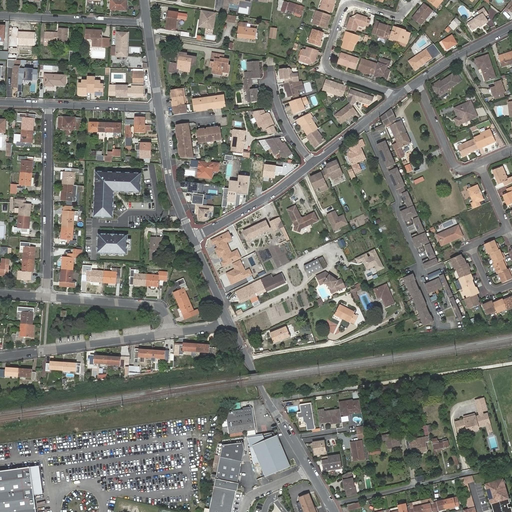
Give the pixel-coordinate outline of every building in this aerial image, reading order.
[(111,0),(111,10),(126,11),(126,0),(111,0)] [(293,11),(301,14),(304,7),(286,0),(283,0),(280,10),(287,13),(288,9),(293,11)] [(322,0),(320,8),(331,12),(333,7),(332,5),(333,3),(335,3),(335,0),(322,0)] [(423,7),(414,19),(422,25),(431,13),(423,7)] [(480,28),(489,22),(486,16),(489,14),(484,7),(478,12),(480,15),(468,23),(473,31),(480,27),(480,28)] [(201,10),(199,27),(213,29),(216,12),(201,10)] [(331,15),(318,10),(313,23),(326,27),(331,15)] [(169,11),(166,29),(176,30),(177,19),(185,20),(187,19),(188,15),(187,14),(178,13),(169,11)] [(351,18),(348,28),(356,31),(359,24),(359,25),(359,26),(364,28),(365,27),(366,26),(368,20),(368,19),(357,15),(356,19),(351,18)] [(461,22),(456,18),(449,26),(454,29),(461,22)] [(247,23),(239,22),(237,37),(255,39),(257,29),(247,28),(247,23)] [(387,38),(389,39),(392,32),(389,31),(391,27),(384,24),(383,26),(377,23),(374,33),(380,35),(379,37),(387,39),(387,38)] [(392,32),(389,39),(394,41),(395,39),(407,44),(410,34),(406,32),(403,31),(403,30),(398,28),(396,33),(392,31),(392,32)] [(46,33),(45,41),(53,42),(67,42),(67,30),(59,29),(59,34),(46,33)] [(324,32),(315,29),(312,37),(315,39),(314,43),(321,45),(322,41),(321,41),(321,39),(320,39),(320,36),(322,37),(324,32)] [(105,47),(105,39),(102,39),(102,31),(86,31),(86,39),(92,40),(92,47),(102,48),(102,46),(105,47)] [(346,35),(342,48),(352,51),(355,43),(357,43),(359,35),(346,31),(345,35),(346,35)] [(30,45),(32,45),(35,45),(35,34),(18,33),(18,45),(23,45),(23,49),(30,49),(30,45)] [(116,56),(126,56),(127,34),(118,33),(116,56)] [(442,41),(447,50),(457,44),(452,35),(442,41)] [(313,48),(308,46),(306,50),(303,49),(300,59),(311,64),(314,62),(317,55),(311,53),(313,48)] [(433,58),(427,50),(409,63),(415,71),(433,58)] [(507,65),(511,63),(511,51),(499,56),(502,67),(507,65)] [(8,52),(8,60),(17,60),(17,52),(8,52)] [(359,59),(342,53),(339,62),(349,65),(349,67),(356,69),(359,59)] [(225,55),(214,54),(213,59),(217,60),(216,64),(218,65),(217,66),(216,66),(215,72),(225,74),(225,71),(230,72),(231,66),(229,66),(230,60),(224,59),(225,55)] [(191,62),(195,63),(196,56),(186,55),(186,56),(178,55),(177,59),(176,59),(175,60),(175,61),(175,62),(176,62),(177,63),(176,66),(171,65),(170,71),(177,73),(178,68),(182,69),(182,70),(189,71),(191,62)] [(488,55),(475,59),(478,69),(483,67),(485,73),(482,74),(484,81),(494,78),(488,55)] [(362,59),(358,70),(371,74),(371,73),(375,74),(378,64),(362,59)] [(378,64),(375,74),(379,75),(378,76),(388,80),(390,72),(387,70),(387,69),(389,62),(380,59),(378,64)] [(17,60),(8,60),(8,67),(13,68),(12,88),(18,88),(19,69),(20,67),(15,67),(15,64),(21,64),(21,60),(17,60)] [(245,85),(252,84),(252,78),(259,77),(258,71),(260,71),(259,61),(246,62),(247,72),(245,72),(246,79),(244,79),(245,85)] [(285,79),(285,83),(299,81),(298,74),(294,74),(292,73),(291,69),(289,67),(280,68),(280,75),(281,75),(282,79),(285,79)] [(37,71),(19,69),(18,88),(18,92),(22,92),(22,85),(23,79),(37,80),(37,71)] [(143,72),(133,71),(133,82),(143,83),(143,72)] [(444,94),(449,90),(448,89),(461,80),(457,74),(454,76),(452,74),(438,84),(444,94)] [(45,75),(44,86),(54,87),(54,85),(65,86),(66,76),(45,75)] [(490,87),(492,96),(495,95),(503,93),(504,93),(502,84),(500,79),(494,81),(495,86),(490,87)] [(324,90),(343,96),(344,95),(346,89),(342,87),(343,85),(333,82),(332,83),(331,82),(330,81),(327,80),(324,90)] [(91,93),(92,87),(88,87),(88,81),(81,81),(81,84),(78,84),(78,96),(81,96),(85,96),(87,96),(87,93),(91,93)] [(94,87),(92,87),(91,93),(94,93),(94,96),(97,96),(100,96),(103,96),(104,85),(101,85),(101,82),(95,81),(94,87)] [(302,81),(284,83),(286,90),(287,90),(289,96),(292,95),(294,101),(301,99),(299,93),(298,89),(304,88),(302,81)] [(245,85),(244,86),(245,91),(248,90),(249,96),(248,96),(248,97),(248,98),(248,99),(248,100),(248,101),(249,101),(249,102),(250,103),(261,101),(259,88),(253,89),(252,84),(245,85)] [(120,85),(117,85),(116,85),(115,96),(142,96),(143,87),(128,86),(128,85),(120,85)] [(172,93),(173,97),(182,96),(184,96),(183,87),(170,89),(171,93),(172,93)] [(348,101),(351,104),(352,106),(358,102),(362,103),(363,101),(365,102),(365,104),(370,105),(373,103),(375,97),(352,90),(348,101)] [(222,105),(223,106),(225,106),(224,93),(217,94),(218,106),(222,105)] [(210,108),(213,108),(213,107),(218,106),(217,94),(209,95),(210,108)] [(209,95),(201,97),(203,108),(206,107),(207,109),(210,108),(209,95)] [(173,97),(171,97),(172,101),(173,101),(174,106),(185,104),(184,96),(182,96),(173,97)] [(201,97),(193,98),(193,103),(195,111),(197,110),(197,109),(203,108),(201,97)] [(294,101),(289,102),(291,106),(292,106),(293,108),(292,109),(293,113),(305,108),(303,104),(308,102),(306,97),(301,99),(294,101)] [(470,101),(454,108),(458,119),(461,124),(477,117),(470,101)] [(187,113),(185,104),(174,106),(175,111),(174,111),(174,114),(187,113)] [(354,116),(358,113),(352,106),(351,104),(335,116),(341,124),(354,115),(354,116)] [(396,120),(392,109),(386,113),(391,122),(396,120)] [(265,114),(264,110),(252,112),(255,118),(258,116),(260,122),(258,123),(259,127),(260,127),(260,128),(261,128),(262,127),(263,131),(267,130),(273,127),(274,126),(271,119),(270,119),(270,118),(270,117),(269,114),(269,113),(268,113),(265,114)] [(22,130),(33,131),(34,118),(35,118),(35,115),(19,113),(19,117),(23,117),(22,121),(22,130)] [(305,130),(308,135),(317,129),(319,128),(312,118),(314,117),(311,113),(297,120),(300,125),(301,124),(303,123),(306,129),(305,130)] [(386,113),(381,118),(384,125),(386,125),(387,127),(390,126),(395,138),(406,133),(401,121),(392,124),(391,122),(386,113)] [(58,117),(58,129),(67,130),(67,135),(72,135),(72,130),(79,130),(80,119),(76,118),(58,117)] [(135,117),(135,125),(145,125),(145,117),(135,117)] [(98,123),(89,122),(89,132),(97,132),(98,123)] [(105,123),(98,123),(97,132),(105,132),(105,123)] [(114,123),(105,123),(105,132),(113,132),(114,123)] [(114,123),(113,132),(113,137),(121,137),(121,133),(121,123),(114,123)] [(178,132),(189,131),(188,123),(175,124),(176,128),(178,128),(178,132)] [(213,128),(215,140),(222,139),(220,127),(219,127),(213,128)] [(207,140),(207,141),(215,140),(213,128),(207,128),(205,129),(206,135),(207,140)] [(199,143),(207,141),(207,140),(206,135),(205,129),(197,130),(198,135),(198,138),(199,143)] [(308,135),(307,136),(311,142),(313,144),(315,147),(325,140),(317,129),(308,135)] [(474,139),(478,149),(482,147),(482,145),(488,143),(489,144),(496,141),(490,129),(480,133),(481,135),(473,138),(474,139)] [(32,143),(33,131),(22,130),(22,135),(14,134),(14,143),(17,143),(17,146),(24,146),(24,142),(32,143)] [(244,143),(244,140),(245,132),(235,130),(234,135),(235,137),(235,142),(233,143),(232,150),(243,151),(244,143)] [(186,140),(190,139),(189,131),(178,132),(179,137),(177,137),(178,141),(186,140)] [(406,133),(395,138),(397,143),(393,145),(398,156),(403,153),(400,148),(411,143),(406,133)] [(181,149),(191,147),(190,139),(186,140),(178,141),(179,144),(180,144),(181,149)] [(269,145),(276,156),(280,153),(283,157),(286,157),(289,156),(292,154),(285,143),(281,145),(277,142),(276,139),(266,140),(260,141),(264,148),(269,145)] [(467,153),(478,149),(474,139),(457,146),(461,156),(467,153)] [(396,164),(386,141),(377,144),(387,167),(396,164)] [(350,153),(347,154),(351,163),(351,164),(365,159),(358,144),(349,148),(351,151),(350,153)] [(180,154),(181,158),(193,159),(191,147),(181,149),(182,154),(180,154)] [(21,163),(21,173),(32,174),(33,161),(34,161),(34,158),(17,156),(17,163),(21,163)] [(220,163),(192,160),(191,167),(199,167),(198,177),(212,178),(213,171),(219,171),(220,163)] [(343,175),(337,161),(327,165),(328,167),(324,169),(325,171),(327,177),(331,175),(333,179),(343,175)] [(407,172),(413,170),(410,163),(405,165),(407,172)] [(504,182),(505,185),(511,182),(511,175),(508,178),(503,165),(493,170),(499,184),(504,182)] [(405,186),(397,168),(389,171),(397,189),(405,186)] [(63,172),(62,184),(74,185),(74,172),(78,173),(78,170),(71,169),(71,172),(63,172)] [(328,188),(325,181),(329,179),(327,177),(325,171),(311,177),(316,189),(320,187),(322,191),(328,188)] [(142,174),(96,172),(95,218),(101,218),(101,222),(109,222),(109,218),(115,219),(116,201),(116,196),(120,192),(124,193),(142,193),(142,188),(146,188),(146,179),(142,179),(142,174)] [(20,185),(10,184),(10,186),(10,194),(16,194),(17,189),(26,189),(26,186),(31,186),(32,174),(21,173),(20,185)] [(250,176),(240,175),(239,182),(231,181),(230,188),(224,188),(222,207),(229,207),(229,202),(237,203),(238,193),(248,194),(250,176)] [(192,193),(203,194),(205,184),(186,182),(185,187),(188,188),(187,192),(192,193)] [(74,185),(62,184),(62,197),(61,197),(61,201),(76,202),(77,186),(74,185)] [(473,208),(481,204),(479,201),(484,199),(481,193),(479,194),(478,191),(480,191),(477,184),(467,189),(472,202),(470,202),(473,208)] [(511,204),(511,203),(511,186),(507,189),(508,192),(503,195),(508,205),(511,204)] [(413,204),(408,191),(402,194),(408,206),(413,204)] [(203,194),(192,193),(192,197),(193,197),(193,200),(192,204),(196,204),(203,205),(205,194),(203,194)] [(19,216),(30,216),(31,204),(26,204),(26,200),(17,199),(16,203),(20,203),(19,216)] [(262,203),(257,206),(261,214),(266,211),(262,203)] [(203,205),(196,204),(196,209),(197,209),(196,214),(200,214),(199,220),(204,220),(208,218),(209,210),(213,210),(213,206),(203,205)] [(411,218),(418,215),(414,205),(407,208),(406,205),(399,208),(407,227),(414,224),(411,218)] [(295,206),(288,210),(296,226),(301,228),(318,220),(314,213),(303,218),(301,218),(295,206)] [(63,214),(62,227),(73,228),(74,220),(74,215),(77,215),(78,212),(72,211),(71,211),(63,211),(63,214)] [(348,223),(344,215),(338,218),(335,211),(328,215),(334,229),(348,223)] [(29,229),(30,216),(19,216),(18,228),(14,228),(14,231),(21,232),(21,228),(29,229)] [(274,231),(284,226),(279,217),(270,222),(274,231)] [(425,230),(419,217),(413,219),(419,233),(425,230)] [(265,221),(243,231),(248,241),(270,230),(265,221)] [(450,240),(450,241),(462,236),(457,226),(438,234),(442,243),(450,240)] [(73,228),(62,227),(61,239),(69,240),(69,244),(75,244),(76,240),(73,240),(73,228)] [(233,240),(228,230),(208,240),(221,268),(240,258),(236,250),(231,253),(226,243),(233,240)] [(423,245),(429,242),(425,232),(419,235),(417,232),(411,235),(419,254),(425,251),(423,245)] [(115,254),(119,254),(124,254),(127,254),(127,250),(130,250),(130,240),(127,239),(127,235),(124,235),(119,235),(106,234),(101,234),(98,234),(98,237),(98,240),(97,248),(97,250),(97,253),(100,254),(105,254),(109,254),(111,254),(113,254),(115,254)] [(442,243),(438,234),(437,235),(441,245),(450,241),(450,240),(442,243)] [(151,238),(150,259),(161,260),(162,239),(151,238)] [(499,249),(500,249),(498,245),(497,246),(495,243),(494,240),(492,241),(484,244),(488,254),(490,253),(499,249)] [(23,259),(34,260),(35,247),(28,247),(28,243),(21,243),(21,246),(24,247),(23,259)] [(436,256),(430,243),(425,246),(430,259),(436,256)] [(76,249),(74,249),(73,254),(68,254),(67,257),(63,257),(62,269),(73,270),(74,258),(77,258),(79,260),(83,260),(84,251),(84,250),(76,249)] [(367,253),(355,258),(358,263),(363,261),(367,270),(375,266),(378,271),(384,268),(375,249),(369,252),(371,255),(369,256),(367,253)] [(504,258),(505,258),(504,255),(502,256),(500,252),(499,249),(490,253),(494,263),(504,258)] [(458,256),(450,259),(454,268),(456,268),(464,264),(462,259),(460,255),(458,256)] [(310,275),(322,269),(327,266),(322,257),(305,266),(310,275)] [(426,268),(439,263),(437,258),(430,261),(428,258),(422,260),(426,268)] [(497,273),(498,272),(507,269),(506,267),(505,264),(507,263),(504,258),(494,263),(493,264),(497,273)] [(33,272),(34,260),(23,259),(22,271),(19,271),(18,275),(25,275),(26,272),(33,272)] [(0,263),(0,274),(5,275),(6,268),(9,268),(9,260),(2,260),(2,264),(0,263)] [(245,272),(240,261),(233,264),(235,269),(226,274),(232,286),(252,275),(249,270),(245,272)] [(469,274),(470,273),(466,264),(464,264),(456,268),(460,278),(469,274)] [(91,281),(104,282),(104,271),(92,270),(92,267),(89,267),(87,282),(91,282),(91,281)] [(498,272),(503,282),(511,278),(511,277),(511,276),(510,273),(511,272),(510,267),(507,269),(498,272)] [(73,270),(62,269),(61,282),(60,282),(60,286),(75,287),(75,283),(72,283),(73,270)] [(104,271),(104,282),(116,284),(117,275),(120,276),(121,269),(117,269),(117,272),(112,272),(104,271)] [(133,284),(146,286),(147,275),(139,274),(134,274),(134,270),(131,270),(130,285),(133,285),(133,284)] [(147,275),(146,286),(158,287),(159,279),(167,279),(167,272),(159,272),(159,276),(147,275)] [(326,272),(317,276),(321,285),(325,283),(328,285),(332,293),(346,287),(342,279),(338,281),(337,280),(326,272)] [(261,280),(266,291),(285,282),(281,274),(273,278),(271,275),(261,280)] [(427,305),(420,290),(415,280),(416,280),(413,274),(403,278),(406,284),(411,294),(412,294),(418,309),(422,319),(424,325),(434,321),(431,315),(426,306),(427,305)] [(463,318),(444,274),(440,276),(449,297),(450,299),(449,299),(458,318),(459,320),(463,318)] [(460,278),(458,278),(463,288),(465,287),(466,287),(470,285),(473,284),(471,280),(469,274),(460,278)] [(173,292),(178,304),(188,299),(185,291),(188,289),(183,278),(177,281),(181,289),(178,290),(173,292)] [(429,293),(443,287),(439,278),(425,284),(429,293)] [(263,298),(268,296),(266,291),(261,280),(253,284),(254,285),(255,284),(255,285),(254,286),(256,290),(255,291),(257,296),(261,294),(263,298)] [(242,303),(257,296),(255,291),(256,290),(254,286),(255,285),(255,284),(254,285),(253,284),(236,292),(242,303)] [(465,287),(463,288),(467,297),(470,296),(474,294),(476,293),(477,293),(475,288),(473,284),(470,285),(466,287),(465,287)] [(387,285),(375,290),(379,298),(382,297),(387,307),(395,304),(387,285)] [(467,297),(464,299),(469,309),(479,305),(477,300),(474,294),(470,296),(467,297)] [(188,299),(178,304),(184,315),(190,312),(192,316),(199,312),(197,309),(194,311),(188,299)] [(492,302),(491,299),(487,301),(488,302),(482,305),(486,315),(496,311),(492,302)] [(496,311),(497,313),(507,309),(503,301),(502,299),(497,302),(496,300),(492,302),(496,311)] [(355,312),(340,304),(336,314),(350,321),(355,323),(359,316),(355,313),(355,312)] [(21,324),(32,325),(33,312),(34,312),(34,308),(18,307),(18,311),(22,312),(21,324)] [(31,337),(32,325),(21,324),(21,332),(17,332),(16,334),(13,334),(12,341),(23,342),(24,337),(31,337)] [(291,337),(286,327),(270,333),(274,343),(291,337)] [(192,355),(196,356),(196,344),(183,343),(183,345),(179,345),(179,354),(182,354),(183,351),(191,351),(192,355)] [(196,344),(196,356),(199,356),(200,352),(209,353),(209,354),(212,355),(212,357),(218,358),(219,348),(209,347),(209,345),(196,344)] [(152,356),(152,351),(139,350),(139,349),(135,349),(134,363),(138,363),(138,357),(148,358),(148,356),(152,356)] [(165,352),(152,351),(152,356),(152,358),(151,361),(155,362),(155,358),(161,359),(165,360),(164,361),(168,361),(169,351),(165,351),(165,352)] [(107,363),(108,357),(94,356),(94,355),(91,355),(90,365),(94,365),(94,363),(104,364),(104,363),(107,363)] [(121,357),(108,357),(107,363),(110,363),(110,364),(120,365),(120,366),(124,367),(124,360),(121,360),(121,357)] [(63,369),(63,363),(50,362),(50,364),(46,364),(46,371),(49,371),(50,370),(59,370),(60,369),(63,369)] [(80,364),(63,363),(63,369),(66,369),(66,371),(76,371),(76,373),(80,373),(80,364)] [(129,368),(129,375),(141,373),(139,367),(138,367),(134,366),(129,366),(129,368)] [(19,375),(19,369),(6,368),(6,370),(2,370),(2,377),(5,377),(5,376),(15,376),(15,375),(19,375)] [(32,370),(19,369),(19,375),(22,375),(22,377),(32,377),(32,379),(35,379),(36,372),(32,372),(32,370)] [(483,396),(476,398),(479,409),(486,407),(483,396)] [(476,398),(474,398),(478,414),(482,413),(481,408),(479,409),(476,398)] [(344,416),(350,415),(349,411),(351,411),(353,413),(362,411),(361,407),(360,402),(355,402),(353,401),(342,403),(343,411),(344,415),(344,416)] [(301,406),(301,408),(302,413),(299,413),(299,419),(304,418),(304,423),(307,426),(307,432),(316,431),(313,406),(313,404),(301,406)] [(252,408),(228,411),(226,420),(227,427),(223,428),(224,434),(228,434),(255,429),(252,408)] [(318,411),(320,424),(331,422),(334,422),(334,424),(342,423),(341,415),(341,411),(341,410),(325,412),(325,410),(318,411)] [(464,418),(455,420),(457,429),(467,427),(467,428),(477,425),(476,424),(485,422),(488,421),(486,412),(482,413),(478,414),(474,415),(474,414),(464,416),(464,418)] [(397,439),(399,439),(398,435),(386,437),(389,448),(401,446),(400,444),(398,445),(397,439)] [(257,451),(256,452),(265,473),(288,463),(279,441),(278,442),(275,437),(255,446),(257,451)] [(424,437),(406,441),(409,455),(427,451),(424,437)] [(436,449),(442,448),(448,446),(447,441),(442,442),(442,440),(438,441),(437,438),(432,439),(434,450),(436,449)] [(325,446),(325,441),(313,442),(314,449),(326,447),(325,446)] [(354,452),(355,461),(365,459),(362,441),(351,443),(353,453),(354,452)] [(223,445),(221,457),(209,511),(231,511),(236,490),(234,490),(235,486),(237,487),(238,486),(238,485),(237,485),(235,485),(236,483),(237,484),(242,462),(245,450),(243,443),(223,445)] [(334,460),(336,470),(343,468),(340,454),(328,456),(328,459),(329,461),(334,460)] [(324,472),(336,470),(334,460),(329,461),(328,459),(322,461),(324,472)] [(39,466),(30,467),(34,495),(43,494),(39,466)] [(30,467),(0,471),(0,511),(36,511),(34,495),(30,467)] [(346,491),(348,498),(357,495),(352,472),(348,473),(343,476),(344,481),(343,481),(345,491),(346,491)] [(474,482),(472,475),(459,479),(468,511),(476,511),(468,483),(474,482)] [(511,511),(511,506),(504,479),(486,485),(494,511),(511,511)] [(314,511),(314,509),(309,495),(298,499),(303,511),(314,511)] [(458,498),(445,501),(448,509),(459,507),(458,498)] [(436,511),(448,509),(445,501),(434,503),(435,511),(436,511)] [(435,511),(434,503),(422,506),(423,511),(435,511)]
